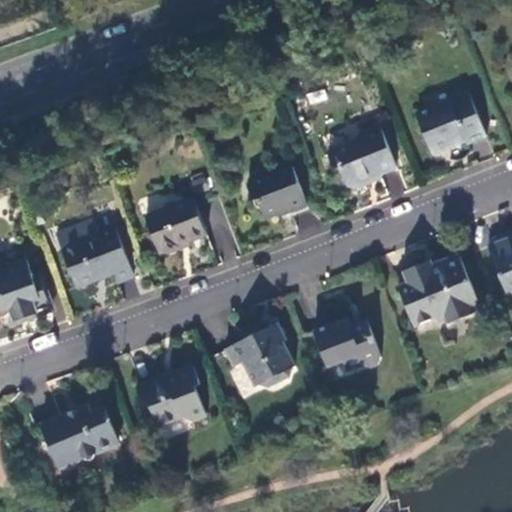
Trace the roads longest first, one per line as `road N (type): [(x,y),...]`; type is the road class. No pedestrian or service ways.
road 1 (residential): [(0,375),(511,176)]
road 2 (secondary): [(0,82),(218,0)]
